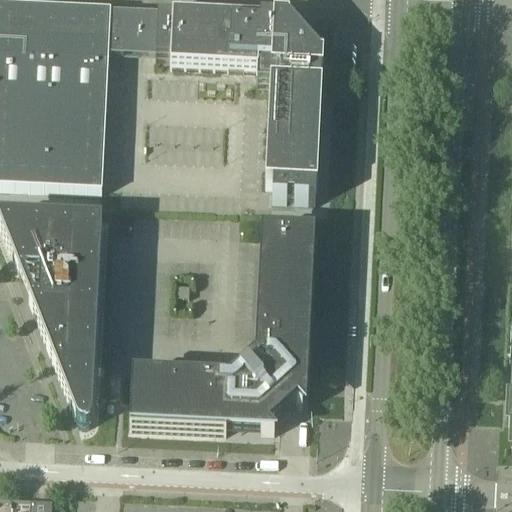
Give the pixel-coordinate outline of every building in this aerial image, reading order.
[(0,195),(101,200),(101,195),(108,64),(122,64),(125,21),(110,20),(110,19),(0,13),(0,195)] [(125,21),(122,64),(138,65),(155,66),(169,67),(169,74),(256,78),(255,91),(269,92),(264,193),(264,194),(271,194),(271,208),(277,208),(286,209),(286,206),(293,207),(293,209),(307,210),(314,211),(315,196),(316,196),(321,94),(320,94),(320,81),(321,81),(322,77),(322,65),(320,65),(288,30),(288,28),(276,27),(272,27),(272,28),(259,27),(259,26),(171,22),(171,23),(157,22),(140,21),(125,21)] [(0,235),(17,280),(76,429),(78,432),(81,434),(85,434),(88,432),(91,429),(91,426),(101,230),(0,225),(0,235)] [(295,408),(301,414),(304,366),(307,367),(314,241),(260,239),(254,364),(228,388),(131,383),(128,437),(225,441),(225,438),(273,440),(273,439),(268,433),(295,408)] [(188,304),(188,293),(177,293),(177,304),(188,304)]
